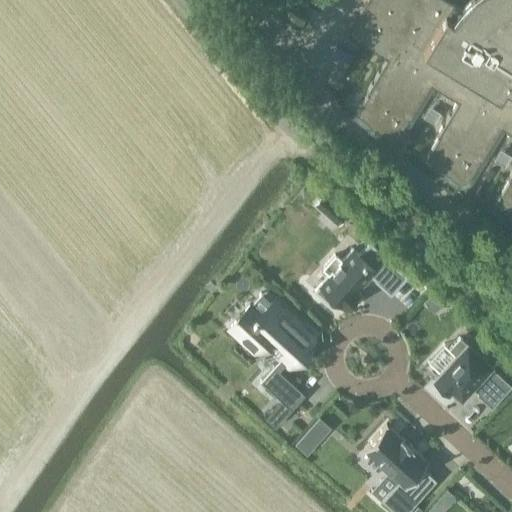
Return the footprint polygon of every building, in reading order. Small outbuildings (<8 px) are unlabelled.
[(511,0),(473,0),(465,10),(449,0),(369,0),(351,30),(349,29),(346,33),(387,58),(366,93),(368,94),(356,112),(383,136),(386,138),(390,139),(393,138),(397,136),(399,134),(409,119),(410,119),(431,85),(458,101),(437,136),(438,137),(427,155),(454,179),(457,181),(461,181),(464,181),(467,179),(470,177),(479,161),(481,162),(502,128),(511,133),(511,172),(508,178),(509,179),(498,198),(511,210),(511,0)] [(331,272),(315,290),(331,305),(336,299),(345,308),(360,292),(357,289),(371,274),(377,279),(376,280),(391,293),(407,276),(370,242),(359,253),(353,248),(342,260),(335,254),(324,266),(331,272)] [(285,314),(272,302),(258,317),(255,315),(254,316),(246,309),(231,325),(256,348),(267,336),(279,347),(276,350),(290,363),(312,339),(299,327),(302,324),(291,316),(288,311),(285,314)] [(491,362),(467,340),(466,341),(460,336),(449,348),(455,353),(434,376),(448,389),(451,385),(461,395),(470,385),(477,392),(476,393),(491,407),(511,385),(489,365),(491,362)] [(274,365),(260,380),(280,399),(266,415),(275,424),(304,392),(274,365)] [(386,423),(364,448),(365,449),(400,480),(382,500),(395,511),(406,511),(436,479),(423,466),(428,460),(427,459),(413,447),(401,436),(387,424),(387,423),(386,423)]
